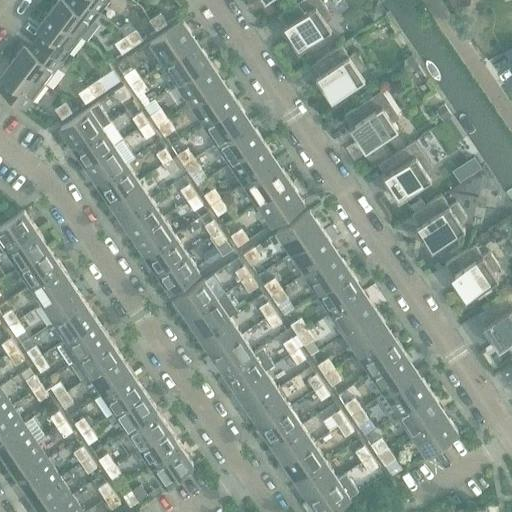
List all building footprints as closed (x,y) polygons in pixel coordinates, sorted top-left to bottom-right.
[(66,0),(56,0),(48,10),(80,34),(98,10),(84,0),(69,0),(68,2),(66,0)] [(84,0),(98,10),(105,0),(84,0)] [(326,21),(333,17),(321,0),(298,0),(278,14),(285,25),(282,27),(298,50),(331,28),(326,21)] [(377,3),(366,10),(373,20),(384,13),(377,3)] [(45,32),(38,41),(61,58),(80,34),(48,10),(37,25),(45,32)] [(160,12),(149,20),(156,30),(167,23),(160,12)] [(150,41),(164,61),(196,39),(183,19),(150,41)] [(136,29),(125,35),(132,46),(143,39),(136,29)] [(125,35),(115,43),(122,53),(132,46),(125,35)] [(164,61),(177,81),(210,59),(196,39),(164,61)] [(23,43),(12,58),(43,82),(61,58),(38,41),(32,49),(23,43)] [(364,78),(366,66),(355,50),(348,55),(341,43),(311,63),(319,74),(315,77),(331,100),(364,78)] [(24,107),(43,82),(12,58),(0,73),(9,80),(1,89),(24,107)] [(177,81),(190,101),(223,79),(210,59),(177,81)] [(123,73),(130,84),(141,77),(134,66),(123,73)] [(148,87),(141,77),(130,84),(137,94),(148,87)] [(99,78),(89,85),(96,95),(106,88),(102,82),(99,78)] [(190,101),(203,121),(236,99),(223,79),(190,101)] [(85,102),(95,95),(89,85),(88,84),(77,91),(85,102)] [(130,95),(123,84),(115,90),(122,101),(130,95)] [(393,121),(399,116),(381,89),(344,113),(352,124),(349,126),(364,150),(398,128),(393,121)] [(203,121),(217,141),(250,119),(236,99),(203,121)] [(54,107),(61,118),(72,111),(65,100),(54,107)] [(59,126),(72,145),(102,125),(110,120),(98,102),(90,107),(89,106),(59,126)] [(444,103),(435,109),(443,120),(452,114),(444,103)] [(150,114),(157,124),(167,117),(161,107),(150,114)] [(132,116),(139,127),(147,121),(141,110),(132,116)] [(175,128),(167,117),(157,124),(164,135),(175,128)] [(217,141),(230,161),(263,139),(250,119),(217,141)] [(155,131),(147,121),(139,127),(146,137),(155,131)] [(72,145),(84,163),(114,143),(102,125),(72,145)] [(96,181),(126,161),(134,156),(123,138),(115,144),(114,143),(84,163),(96,181)] [(230,161),(243,181),(276,159),(263,139),(230,161)] [(426,171),(433,166),(414,139),(378,163),(385,174),(382,176),(398,200),(431,178),(426,171)] [(156,152),(163,162),(171,157),(164,146),(156,152)] [(187,146),(176,153),(183,164),(194,157),(187,146)] [(474,155),(452,170),(459,181),(482,166),(474,155)] [(179,167),(171,157),(163,162),(170,173),(179,167)] [(201,167),(194,157),(183,164),(190,174),(201,167)] [(243,181),(257,201),(290,179),(276,159),(243,181)] [(96,181),(108,199),(138,179),(126,161),(96,181)] [(108,199),(120,217),(150,197),(138,179),(108,199)] [(290,179),(257,201),(271,222),(304,200),(290,179)] [(180,188),(187,198),(195,192),(188,182),(180,188)] [(203,193),(210,204),(221,196),(214,186),(203,193)] [(203,203),(195,192),(187,198),(194,209),(203,203)] [(415,226),(425,241),(431,250),(464,228),(459,220),(466,216),(455,200),(448,204),(441,193),(425,203),(415,211),(411,213),(418,224),(415,226)] [(228,207),(221,196),(210,204),(217,214),(228,207)] [(120,217),(132,235),(162,215),(150,197),(120,217)] [(421,197),(410,205),(415,211),(425,203),(421,197)] [(276,230),(290,251),(323,229),(309,208),(276,230)] [(0,224),(0,239),(6,248),(36,228),(23,209),(0,224)] [(132,235),(144,253),(174,233),(162,215),(132,235)] [(213,218),(204,224),(211,234),(211,235),(220,229),(219,228),(213,218)] [(231,234),(238,245),(249,238),(241,227),(231,234)] [(6,248),(18,266),(48,246),(36,228),(6,248)] [(211,235),(210,236),(217,246),(227,240),(220,229),(211,235)] [(290,251),(304,271),(337,249),(323,229),(290,251)] [(144,253),(156,271),(186,251),(174,233),(144,253)] [(493,270),(499,266),(488,250),(482,254),(474,243),(444,263),(452,274),(449,276),(464,300),(497,278),(493,270)] [(18,266),(30,284),(60,264),(48,246),(18,266)] [(243,253),(251,265),(262,257),(254,246),(243,253)] [(304,271),(317,291),(350,269),(337,249),(304,271)] [(199,270),(186,251),(156,271),(169,290),(199,270)] [(30,284),(42,302),(72,282),(60,264),(30,284)] [(234,270),(241,280),(250,274),(243,264),(234,270)] [(317,291),(330,311),(363,289),(350,269),(317,291)] [(204,278),(174,298),(187,317),(217,297),(217,298),(225,292),(212,273),(204,278)] [(257,285),(250,274),(241,280),(249,291),(257,285)] [(263,284),(270,293),(281,286),(274,276),(263,284)] [(42,302),(54,320),(84,300),(72,282),(42,302)] [(288,297),(281,286),(270,293),(277,304),(288,297)] [(330,311),(344,331),(377,309),(363,289),(330,311)] [(511,289),(478,313),(485,324),(482,326),(498,349),(511,340),(511,289)] [(187,317),(199,335),(229,315),(237,310),(225,292),(217,298),(217,297),(187,317)] [(54,320),(66,338),(96,318),(84,300),(54,320)] [(258,306),(265,316),(274,310),(267,300),(258,306)] [(2,314),(9,324),(17,318),(11,308),(2,314)] [(344,331),(357,351),(390,329),(377,309),(344,331)] [(281,321),(274,310),(265,316),(273,327),(281,321)] [(199,335),(211,353),(241,333),(229,315),(199,335)] [(290,323),(297,333),(307,326),(300,316),(290,323)] [(25,330),(17,318),(9,324),(16,336),(25,330)] [(108,336),(96,318),(66,338),(66,339),(56,346),(68,364),(71,362),(78,357),(78,356),(108,336)] [(314,337),(307,326),(297,333),(304,344),(314,337)] [(357,351),(370,371),(403,349),(390,329),(357,351)] [(211,353),(223,371),(253,351),(241,333),(211,353)] [(82,379),(90,374),(120,354),(108,336),(78,356),(78,357),(71,362),(82,379)] [(283,342),(289,352),(298,346),(291,336),(283,342)] [(1,343),(8,354),(17,348),(10,337),(1,343)] [(25,349),(33,360),(42,354),(34,343),(25,349)] [(223,371),(235,389),(265,369),(273,364),(261,346),(253,352),(253,351),(223,371)] [(306,358),(298,346),(289,352),(297,363),(306,358)] [(24,359),(17,348),(8,354),(15,364),(24,359)] [(370,371),(384,391),(417,369),(403,349),(370,371)] [(49,365),(42,354),(33,360),(40,371),(49,365)] [(90,374),(102,392),(132,372),(120,354),(90,374)] [(317,364),(323,373),(334,366),(328,357),(317,364)] [(342,378),(334,366),(323,373),(331,385),(342,378)] [(235,389),(247,407),(277,387),(265,369),(235,389)] [(384,391),(375,397),(389,417),(397,411),(430,389),(417,369),(384,391)] [(106,415),(114,410),(144,390),(132,372),(102,392),(94,397),(106,415)] [(25,379),(32,390),(41,384),(34,373),(25,379)] [(307,378),(313,388),(322,382),(316,373),(307,378)] [(50,386),(57,396),(66,390),(59,380),(50,386)] [(330,394),(322,382),(313,388),(321,400),(330,394)] [(48,394),(41,384),(32,390),(39,400),(48,394)] [(0,411),(11,404),(0,387),(0,411)] [(247,407),(259,425),(289,405),(277,387),(247,407)] [(397,411),(410,431),(443,409),(430,389),(397,411)] [(73,402),(66,390),(57,396),(65,408),(73,402)] [(114,410),(126,428),(156,408),(144,390),(114,410)] [(344,404),(350,413),(361,406),(354,397),(344,404)] [(0,411),(0,437),(23,422),(11,404),(0,411)] [(259,425),(271,443),(301,423),(289,405),(259,425)] [(368,418),(361,406),(350,413),(358,425),(368,418)] [(126,428),(138,446),(168,426),(156,408),(126,428)] [(339,408),(331,414),(338,425),(347,419),(339,408)] [(457,430),(443,409),(410,431),(424,452),(457,430)] [(49,415),(56,426),(65,420),(58,410),(49,415)] [(331,414),(322,420),(329,431),(338,425),(331,414)] [(74,422),(81,432),(90,426),(83,417),(74,422)] [(347,419),(338,425),(345,436),(354,430),(347,419)] [(72,431),(65,420),(56,426),(63,437),(72,431)] [(0,437),(0,451),(5,460),(35,440),(23,422),(0,437)] [(271,443),(283,461),(313,441),(301,423),(271,443)] [(97,438),(90,426),(81,432),(89,444),(97,438)] [(138,446),(150,464),(180,444),(168,426),(138,446)] [(370,443),(377,453),(387,446),(380,436),(370,443)] [(5,460),(17,478),(47,458),(35,440),(5,460)] [(283,461),(295,479),(325,459),(313,441),(283,461)] [(193,463),(180,444),(150,464),(163,483),(193,463)] [(73,451),(81,462),(89,456),(82,445),(73,451)] [(364,445),(355,451),(361,460),(370,454),(364,445)] [(394,457),(387,446),(377,453),(384,464),(394,457)] [(98,458),(105,468),(114,462),(107,452),(98,458)] [(377,465),(370,454),(361,460),(368,471),(377,465)] [(96,466),(89,456),(81,462),(88,472),(96,466)] [(17,478),(29,496),(59,476),(47,458),(17,478)] [(295,479),(307,497),(337,477),(325,459),(295,479)] [(121,474),(114,462),(105,468),(113,480),(121,474)] [(338,478),(337,477),(307,497),(317,511),(324,511),(357,490),(346,473),(338,478)] [(29,496),(40,511),(44,511),(71,494),(59,476),(29,496)] [(98,488),(104,498),(113,492),(106,482),(98,488)] [(131,489),(123,495),(129,505),(130,506),(139,500),(131,489)] [(120,503),(113,492),(104,498),(112,509),(120,503)] [(44,511),(82,511),(83,511),(71,494),(44,511)]
